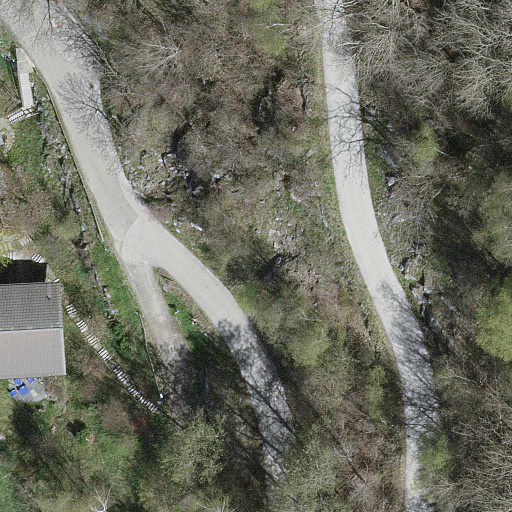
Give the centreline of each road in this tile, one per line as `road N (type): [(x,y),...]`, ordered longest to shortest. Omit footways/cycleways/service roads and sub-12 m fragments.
road 1 (residential): [(275,511),(246,361),(197,290),(117,208),(56,47),(5,0)]
road 2 (residential): [(328,0),(360,226),(412,355),(408,511)]
